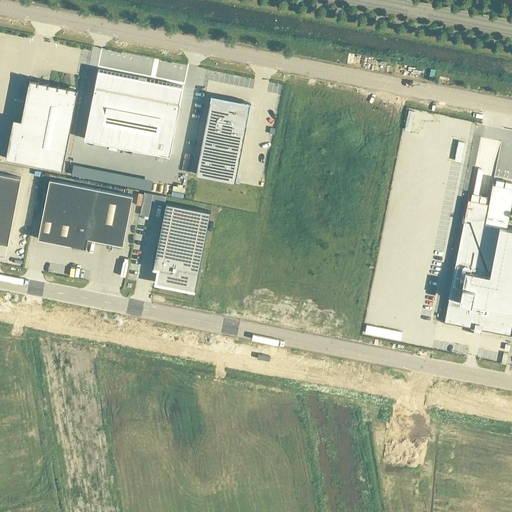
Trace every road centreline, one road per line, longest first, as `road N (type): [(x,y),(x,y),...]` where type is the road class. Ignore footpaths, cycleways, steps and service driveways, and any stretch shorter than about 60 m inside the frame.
road 1 (unclassified): [(511,108),(0,8)]
road 2 (unclassified): [(0,282),(420,366)]
road 3 (unclassified): [(339,0),(511,34)]
road 4 (unclassified): [(420,366),(391,511)]
road 5 (unclassified): [(511,24),(388,0)]
